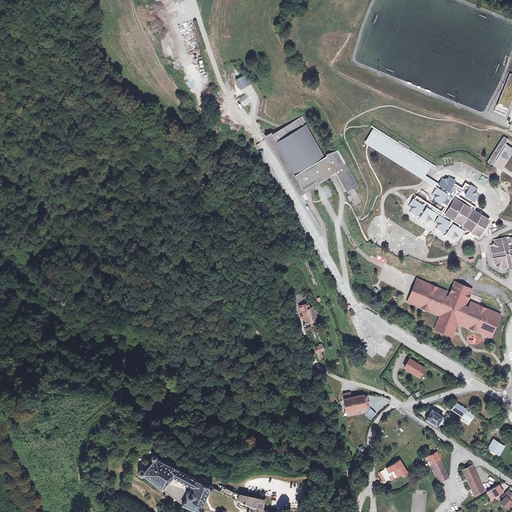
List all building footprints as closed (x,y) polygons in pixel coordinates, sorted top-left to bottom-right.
[(511,74),(511,73),(498,104),(508,109),(511,99),(511,74)] [(247,74),(235,80),(240,90),(252,84),(247,74)] [(269,136),(267,138),(297,193),(300,191),(301,193),(305,191),(307,190),(306,189),(323,179),(325,181),(330,178),(329,176),(336,172),(347,192),(349,195),(347,196),(350,202),(354,200),(354,201),(353,202),(355,206),(362,202),(355,190),(360,187),(339,150),(327,154),(328,155),(326,156),(304,116),(273,133),(272,132),(268,134),(269,136)] [(375,131),(369,139),(423,174),(429,165),(426,163),(427,161),(430,163),(435,166),(436,165),(409,149),(410,147),(400,140),(398,142),(372,125),(371,126),(376,129),(379,131),(378,133),(375,131)] [(369,139),(367,143),(421,177),(423,174),(369,139)] [(501,141),(487,162),(491,165),(493,163),(495,160),(501,164),(511,148),(505,144),(501,141)] [(495,160),(493,163),(501,168),(511,151),(511,148),(501,164),(495,160)] [(426,176),(424,179),(435,185),(435,184),(436,183),(426,176)] [(417,196),(411,205),(412,211),(417,214),(416,217),(417,220),(420,219),(421,217),(426,220),(432,219),(436,213),(441,216),(437,222),(438,228),(443,231),(442,233),(442,236),(445,235),(447,233),(452,237),(458,235),(464,226),(479,235),(488,220),(474,210),(476,207),(457,195),(460,192),(473,200),(477,195),(476,189),(465,183),(462,188),(453,183),(454,181),(449,178),(443,179),(440,184),(438,183),(436,183),(435,184),(435,185),(435,186),(437,188),(434,193),(435,199),(447,207),(444,213),(417,196)] [(511,237),(495,241),(492,246),(496,264),(501,267),(511,264),(511,237)] [(409,301),(413,303),(422,282),(418,280),(409,301)] [(447,292),(422,282),(413,303),(441,315),(437,324),(453,330),(457,322),(459,317),(463,319),(462,321),(464,325),(486,334),(495,313),(470,302),(467,311),(464,309),(462,306),(465,304),(471,289),(455,282),(449,297),(445,295),(447,292)] [(300,313),(303,312),(309,309),(307,302),(297,305),(300,313)] [(314,307),(309,309),(303,312),(306,322),(317,319),(318,321),(321,320),(317,310),(315,311),(314,307)] [(499,315),(495,313),(486,334),(490,336),(499,315)] [(451,334),(453,330),(437,324),(436,328),(451,334)] [(315,348),(320,360),(323,359),(321,351),(323,350),(320,346),(315,348)] [(409,358),(404,367),(419,376),(424,367),(409,358)] [(346,411),(363,408),(363,407),(368,406),(367,396),(362,397),(362,396),(350,397),(343,398),(342,398),(343,411),(346,411)] [(462,417),(466,410),(456,404),(452,410),(462,417)] [(434,409),(431,407),(425,416),(435,423),(438,418),(441,414),(438,412),(434,409)] [(474,416),(466,410),(462,417),(470,422),(474,416)] [(501,437),(504,434),(495,428),(492,431),(501,437)] [(504,447),(493,441),(488,448),(492,450),(499,455),(504,447)] [(185,502),(194,505),(200,505),(200,507),(201,508),(203,508),(205,507),(205,506),(205,504),(204,503),(203,503),(210,485),(211,486),(214,486),(215,484),(214,481),(203,476),(201,479),(158,457),(158,455),(157,454),(156,452),(154,452),(152,453),(151,455),(151,457),(152,458),(146,468),(145,467),(142,467),(140,468),(139,471),(139,473),(142,475),(145,475),(185,502)] [(431,467),(441,462),(437,453),(427,457),(431,467)] [(409,473),(400,460),(381,472),(386,481),(392,478),(393,479),(395,478),(396,479),(404,474),(405,476),(409,473)] [(448,478),(441,462),(431,467),(438,482),(448,478)] [(484,491),(473,466),(463,470),(475,495),(484,491)] [(499,485),(487,492),(491,499),(503,492),(499,485)] [(266,511),(268,510),(269,509),(269,507),(267,505),(265,506),(267,501),(243,494),(228,487),(226,490),(256,505),(252,511),(264,511),(265,510),(266,511)] [(507,503),(511,507),(511,506),(511,494),(511,493),(509,491),(503,497),(504,499),(501,503),(504,506),(507,503)]
